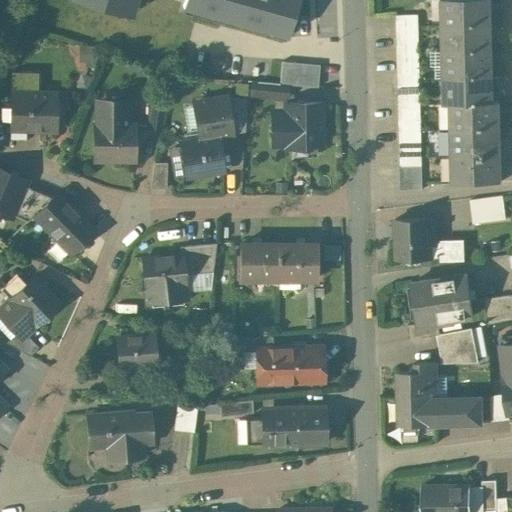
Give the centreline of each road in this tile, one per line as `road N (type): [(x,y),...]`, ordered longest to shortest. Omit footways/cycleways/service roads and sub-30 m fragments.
road 1 (residential): [(30,511),(364,464)]
road 2 (residential): [(23,511),(20,478),(133,205)]
road 3 (residential): [(358,206),(364,464)]
road 4 (residential): [(133,205),(358,206)]
road 5 (residential): [(350,0),(358,206)]
road 6 (residential): [(364,464),(511,445)]
road 7 (residential): [(133,205),(0,148)]
